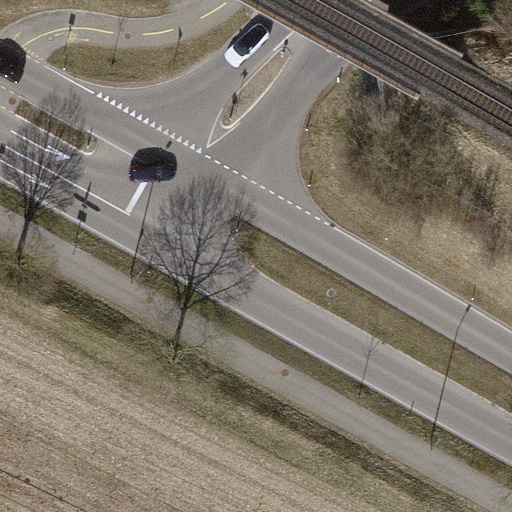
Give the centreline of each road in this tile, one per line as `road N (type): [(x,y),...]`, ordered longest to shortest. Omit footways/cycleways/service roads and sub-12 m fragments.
road 1 (secondary): [(156,238),(511,440)]
road 2 (secondary): [(511,353),(198,169)]
road 3 (secondary): [(350,0),(246,99),(198,169)]
road 4 (secondary): [(198,169),(0,60)]
road 5 (secondary): [(0,151),(156,238)]
